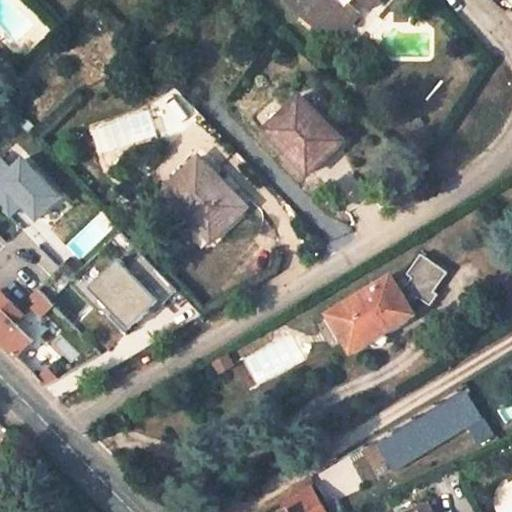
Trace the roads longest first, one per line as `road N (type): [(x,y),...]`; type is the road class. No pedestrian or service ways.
road 1 (unclassified): [(51,431),(511,156)]
road 2 (unknown): [(511,340),(213,511)]
